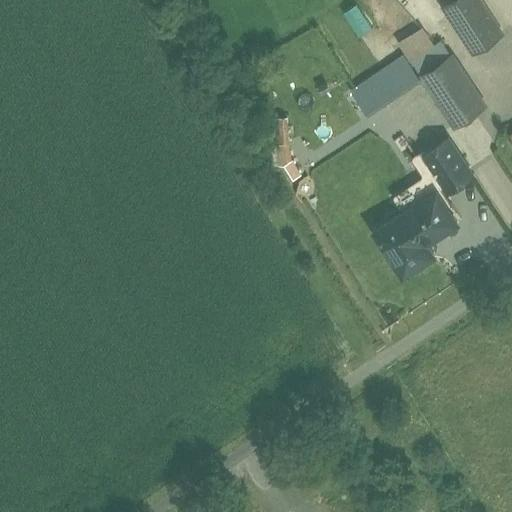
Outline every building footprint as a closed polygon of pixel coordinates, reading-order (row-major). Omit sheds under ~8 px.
[(471,0),(458,0),(440,13),(471,58),(498,39),(471,0)] [(343,11),(358,35),(371,27),(356,3),(343,11)] [(422,27),(349,73),(368,103),(407,78),(418,79),(450,57),(440,41),(433,45),(422,27)] [(450,57),(418,79),(454,131),(486,109),(450,57)] [(273,161),(290,161),(288,115),(276,116),(277,143),(272,143),(273,161)] [(438,189),(366,232),(389,270),(395,267),(403,281),(443,258),(434,244),(459,229),(441,199),(469,182),(446,145),(420,160),(438,189)]
